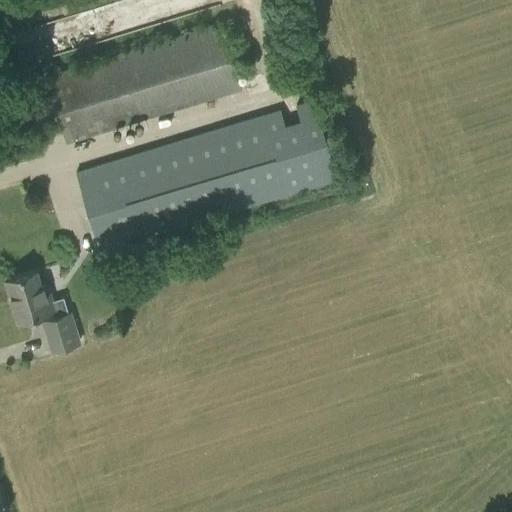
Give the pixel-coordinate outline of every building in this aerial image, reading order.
[(45,24),(54,52),(72,47),(64,18),(45,24)] [(242,88),(223,22),(46,76),(66,141),(242,88)] [(76,172),(100,250),(339,176),(315,99),(296,103),(301,119),(285,123),(280,109),(76,172)] [(5,279),(18,321),(55,309),(47,283),(41,285),(36,269),(5,279)] [(70,311),(43,319),(52,350),(79,342),(70,311)]
